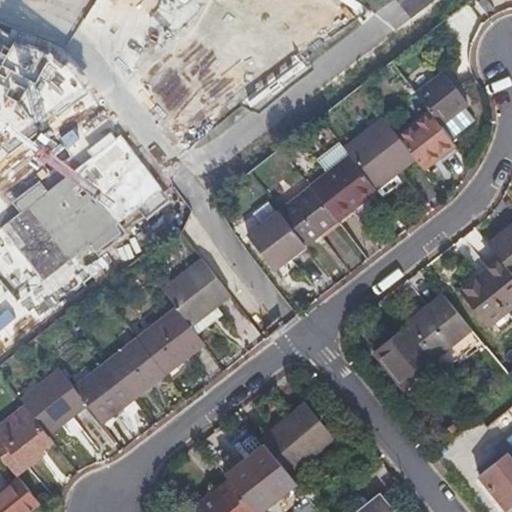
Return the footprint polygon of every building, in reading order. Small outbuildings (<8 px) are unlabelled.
[(445,70),(417,91),(430,108),(443,124),(470,103),(445,70)] [(443,124),(430,108),(399,132),(413,150),(416,154),(425,166),(456,142),(443,124)] [(399,132),(385,114),(347,144),(351,150),(374,180),(413,150),(399,132)] [(351,150),(311,182),(312,183),(338,216),(379,185),(378,184),(374,180),(351,150)] [(413,150),(374,180),(378,184),(416,154),(413,150)] [(312,183),(281,206),(282,207),(307,242),(338,216),(312,183)] [(0,272),(58,232),(35,200),(0,223),(0,272)] [(275,267),(307,242),(282,207),(249,232),(275,267)] [(511,226),(491,244),(501,256),(511,269),(511,226)] [(167,286),(180,304),(194,321),(219,301),(234,290),(208,255),(167,286)] [(511,269),(501,256),(461,287),(489,322),(511,304),(511,269)] [(241,300),(257,321),(271,310),(256,289),(241,300)] [(446,292),(405,324),(432,356),(472,324),(446,292)] [(219,301),(194,321),(200,329),(225,309),(219,301)] [(180,304),(142,333),(169,367),(207,338),(200,329),(194,321),(180,304)] [(409,385),(437,362),(432,356),(405,324),(377,346),(409,385)] [(142,333),(110,357),(137,391),(169,367),(142,333)] [(91,398),(105,416),(137,391),(110,357),(78,382),(91,398)] [(29,401),(52,429),(91,398),(78,382),(65,365),(25,396),(29,401)] [(265,435),(293,467),(337,431),(310,399),(265,435)] [(43,444),(56,435),(52,429),(29,401),(0,423),(0,443),(19,469),(46,449),(43,444)] [(511,453),(509,450),(480,474),(506,506),(511,501),(511,453)] [(0,487),(0,511),(23,511),(42,498),(21,472),(0,487)] [(189,511),(258,511),(261,510),(234,477),(189,511)] [(400,511),(383,490),(353,511),(400,511)] [(189,511),(178,498),(161,511),(189,511)]
